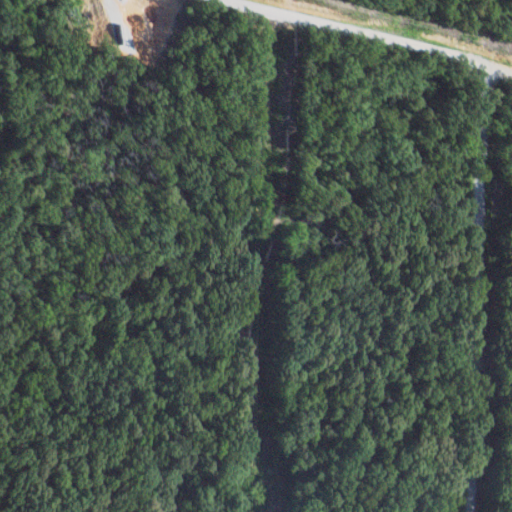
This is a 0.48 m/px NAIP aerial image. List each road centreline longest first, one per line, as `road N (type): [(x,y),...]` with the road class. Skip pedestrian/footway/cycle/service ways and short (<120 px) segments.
road 1 (residential): [(272,13),(263,140),(265,511)]
road 2 (residential): [(492,65),(483,148),(488,206),(476,511)]
road 3 (residential): [(511,70),(225,0)]
